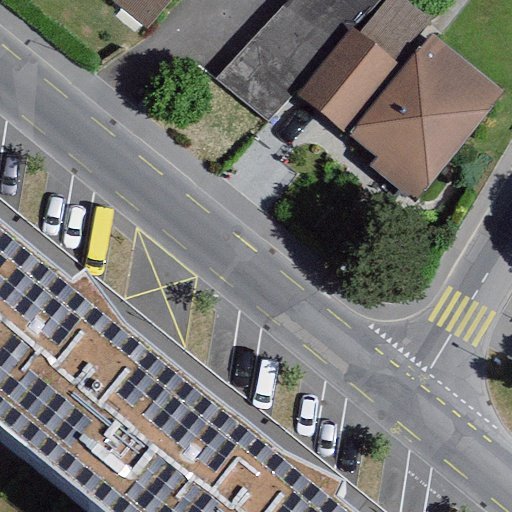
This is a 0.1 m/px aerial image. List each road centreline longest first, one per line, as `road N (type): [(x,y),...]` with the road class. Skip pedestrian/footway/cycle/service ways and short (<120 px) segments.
road 1 (tertiary): [(0,71),(413,405)]
road 2 (residential): [(413,405),(511,232)]
road 3 (tertiary): [(413,405),(511,486)]
